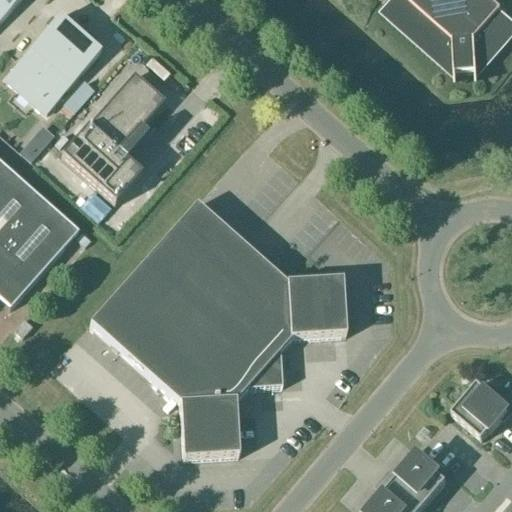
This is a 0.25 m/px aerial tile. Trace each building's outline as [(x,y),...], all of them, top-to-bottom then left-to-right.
[(0,0),(0,28),(23,0),(0,0)] [(456,84),(455,77),(475,76),(475,83),(476,83),(476,73),(479,73),(511,35),(511,25),(499,14),(500,13),(485,0),(408,0),(407,2),(404,0),(394,0),(381,15),(384,17),(385,17),(450,75),(454,75),(454,84),(456,84)] [(50,25),(44,32),(46,34),(4,82),(46,119),(100,58),(58,21),(53,27),(50,25)] [(133,81),(86,135),(125,167),(146,143),(139,136),(163,108),(133,81)] [(84,87),(62,112),(71,119),(93,95),(84,87)] [(42,133),(19,158),(29,167),(52,142),(42,133)] [(86,135),(60,164),(113,211),(140,181),(125,167),(86,135)] [(0,189),(10,178),(0,169),(0,189)] [(0,189),(0,257),(44,208),(10,178),(0,189)] [(44,208),(0,257),(0,307),(8,315),(77,238),(44,208)] [(88,330),(139,374),(178,410),(182,466),(238,462),(234,407),(235,407),(246,395),(281,393),(279,358),(289,346),(289,345),(344,342),(341,286),(285,289),(195,209),(88,330)] [(30,331),(23,324),(14,335),(21,341),(30,331)] [(76,390),(92,378),(84,368),(68,381),(76,390)] [(500,409),(477,389),(451,420),(481,446),(489,437),(490,438),(508,417),(499,410),(500,409)] [(424,511),(446,487),(437,480),(438,479),(417,461),(410,469),(409,468),(396,483),(391,479),(378,494),(383,499),(371,511),(424,511)]
